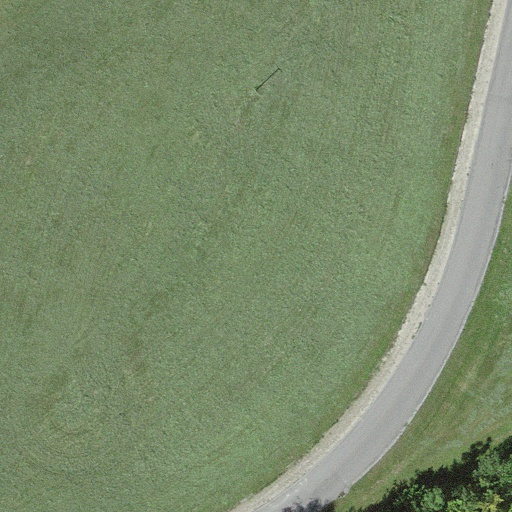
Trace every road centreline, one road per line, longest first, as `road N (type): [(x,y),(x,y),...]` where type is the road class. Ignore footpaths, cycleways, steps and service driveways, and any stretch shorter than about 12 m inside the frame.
road 1 (unknown): [(502,0),(450,232),(401,342),(345,429),(290,480),(234,511)]
road 2 (unclassified): [(285,511),(344,471),(416,377),(479,244),(511,103)]
